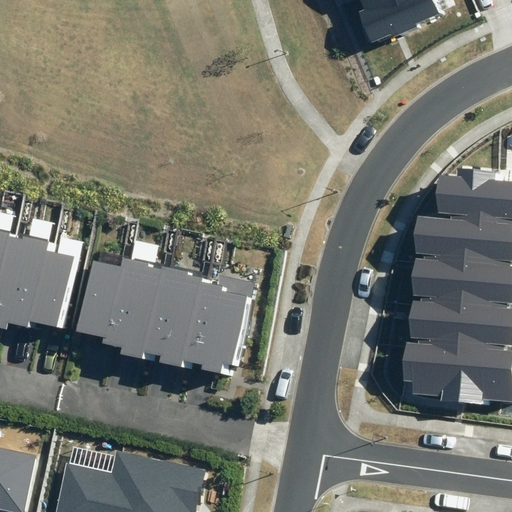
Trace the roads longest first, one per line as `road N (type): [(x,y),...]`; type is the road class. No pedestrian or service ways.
road 1 (residential): [(306,453),(340,269),(374,172),(445,100),(511,65)]
road 2 (residential): [(306,453),(511,481)]
